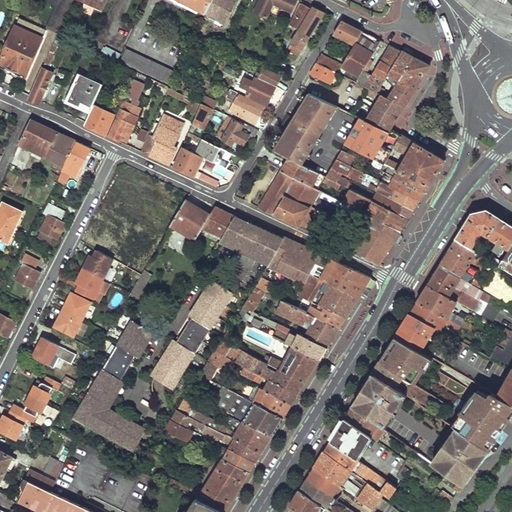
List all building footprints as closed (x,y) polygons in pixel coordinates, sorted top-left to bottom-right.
[(72,0),(42,0),(55,6),(67,11),(72,0)] [(77,0),(101,10),(105,0),(77,0)] [(177,0),(205,14),(212,0),(177,0)] [(236,1),(234,0),(212,0),(205,14),(223,24),(236,1)] [(291,11),(296,0),(259,0),(254,11),(261,15),(260,18),(265,20),(272,5),(273,2),(286,8),(291,11)] [(284,11),(286,8),(273,2),(272,5),(284,11)] [(299,30),(311,10),(299,4),(296,10),(298,11),(291,24),(299,30)] [(58,32),(67,11),(55,6),(46,26),(58,32)] [(302,49),(324,13),(312,7),(311,10),(299,30),(292,44),(302,49)] [(0,66),(25,77),(46,31),(19,18),(0,59),(0,66)] [(354,45),(362,32),(342,21),(334,34),(354,45)] [(342,65),(358,76),(370,58),(381,41),(362,32),(354,45),(342,65)] [(211,47),(213,43),(194,33),(190,41),(195,44),(198,40),(211,47)] [(49,65),(58,45),(53,43),(44,62),(49,65)] [(299,55),(302,49),(292,44),(291,44),(290,47),(289,49),(288,49),(299,55)] [(377,93),(402,52),(390,46),(371,76),(364,87),(365,87),(377,93)] [(166,84),(172,72),(126,48),(120,60),(166,84)] [(116,62),(120,55),(107,49),(104,55),(116,62)] [(381,96),(403,107),(429,65),(402,52),(377,93),(381,96)] [(342,65),(321,54),(316,62),(335,72),(337,73),(342,65)] [(364,87),(371,76),(365,72),(373,60),(370,58),(358,76),(354,82),(364,87)] [(330,83),(335,72),(316,62),(310,72),(330,83)] [(187,73),(189,69),(180,65),(178,68),(187,73)] [(38,103),(52,73),(41,68),(29,95),(28,98),(38,103)] [(275,86),(280,76),(264,68),(259,79),(275,86)] [(92,105),(101,85),(78,73),(66,102),(89,113),(92,105)] [(267,105),(275,86),(259,79),(256,77),(253,82),(244,78),(239,86),(249,91),(247,95),(267,105)] [(374,98),(377,93),(365,87),(363,92),(374,98)] [(254,124),(263,106),(229,90),(226,97),(234,102),(229,112),(254,124)] [(337,107),(308,93),(273,150),(289,158),(302,164),(337,107)] [(212,108),(216,101),(204,95),(200,103),(212,108)] [(390,129),(403,107),(381,96),(366,122),(388,132),(390,129)] [(108,137),(119,141),(124,129),(132,132),(143,109),(123,100),(119,108),(121,109),(108,137)] [(195,112),(199,105),(192,101),(188,109),(195,112)] [(210,143),(213,139),(193,128),(194,125),(201,129),(213,109),(212,108),(200,103),(199,105),(195,112),(187,131),(202,138),(210,143)] [(105,135),(113,114),(92,105),(89,113),(84,125),(105,135)] [(359,118),(349,113),(315,171),(325,176),(325,177),(331,167),(336,157),(341,149),(344,143),(359,118)] [(252,138),(258,130),(243,123),(242,125),(227,116),(215,136),(230,145),(234,140),(242,145),(248,135),(252,138)] [(394,147),(401,135),(390,129),(388,132),(366,122),(359,118),(344,143),(374,159),(371,164),(380,169),(383,164),(384,164),(387,159),(394,147)] [(77,141),(45,126),(33,120),(25,136),(23,135),(19,143),(20,145),(13,159),(16,161),(22,149),(23,146),(33,151),(65,166),(77,141)] [(173,142),(176,132),(158,124),(152,137),(148,135),(144,145),(141,152),(168,165),(176,148),(169,145),(170,141),(173,142)] [(148,135),(143,133),(139,143),(144,145),(148,135)] [(425,192),(444,161),(401,135),(394,147),(408,155),(401,166),(387,159),(384,164),(388,167),(386,172),(394,176),(425,192)] [(213,162),(220,148),(210,143),(202,138),(195,153),(203,157),(213,162)] [(239,150),(242,145),(234,140),(230,145),(239,150)] [(77,176),(91,147),(77,141),(65,166),(59,176),(62,177),(61,180),(67,183),(72,173),(77,176)] [(193,177),(203,157),(195,153),(182,147),(173,167),(193,177)] [(349,164),(354,156),(341,149),(336,157),(349,164)] [(347,176),(353,166),(349,164),(336,157),(331,167),(341,173),(347,176)] [(322,181),(325,176),(315,171),(302,164),(289,158),(281,171),(317,189),(320,185),(322,181)] [(261,187),(273,168),(260,160),(247,178),(261,187)] [(368,186),(373,176),(353,166),(347,176),(368,186)] [(373,201),(375,197),(348,184),(349,182),(339,177),(341,173),(331,167),(325,177),(340,184),(350,189),(367,198),(373,201)] [(258,208),(298,227),(320,190),(317,189),(281,171),(258,208)] [(215,187),(218,182),(200,173),(198,179),(215,187)] [(24,194),(30,179),(19,175),(13,189),(24,194)] [(338,189),(340,184),(325,177),(325,176),(322,181),(338,189)] [(419,201),(425,192),(394,176),(390,185),(419,201)] [(414,210),(419,201),(390,185),(381,181),(376,191),(377,191),(391,198),(414,210)] [(143,203),(151,187),(141,182),(133,199),(143,203)] [(340,201),(343,197),(320,185),(317,189),(320,190),(325,193),(340,201)] [(152,208),(160,192),(151,187),(143,203),(135,218),(141,221),(146,212),(151,211),(152,208)] [(360,211),(367,198),(350,189),(343,202),(354,208),(360,211)] [(386,208),(391,198),(377,191),(375,197),(373,201),(386,208)] [(343,202),(340,201),(325,193),(323,197),(352,212),(354,208),(343,202)] [(408,219),(414,210),(391,198),(386,208),(408,219)] [(203,226),(211,214),(185,199),(171,222),(196,237),(203,226)] [(0,237),(9,242),(24,211),(4,201),(0,209),(0,237)] [(400,231),(408,219),(386,208),(373,201),(367,214),(400,231)] [(61,218),(65,210),(53,205),(42,228),(59,237),(66,221),(61,218)] [(222,236),(236,216),(226,211),(215,206),(211,214),(203,226),(222,236)] [(379,265),(400,231),(367,214),(360,211),(354,208),(352,212),(353,216),(360,220),(360,221),(366,225),(350,251),(379,265)] [(487,236),(499,218),(490,213),(486,211),(472,214),(464,227),(456,239),(472,248),(482,233),(487,236)] [(272,260),(283,237),(279,236),(238,217),(236,216),(222,236),(272,260)] [(508,250),(511,244),(511,227),(507,224),(499,218),(487,236),(495,242),(491,248),(496,252),(500,245),(508,250)] [(152,236),(156,228),(147,224),(144,231),(152,236)] [(151,253),(156,243),(129,230),(125,239),(142,248),(151,253)] [(269,265),(272,260),(222,236),(219,241),(269,265)] [(267,268),(262,275),(278,283),(283,274),(303,284),(298,293),(313,301),(316,296),(322,284),(324,281),(359,298),(365,288),(371,278),(369,277),(324,256),(290,239),(284,236),(283,237),(272,260),(269,265),(267,268)] [(142,248),(125,239),(120,249),(121,249),(119,254),(108,248),(105,254),(113,259),(127,266),(131,261),(132,261),(134,256),(137,257),(142,248)] [(482,255),(472,248),(456,239),(448,252),(440,265),(460,278),(477,288),(482,279),(476,275),(483,263),(479,260),(482,255)] [(511,244),(508,250),(498,266),(511,274),(511,244)] [(84,268),(104,278),(113,259),(105,254),(97,250),(94,257),(91,262),(87,261),(84,268)] [(35,268),(39,259),(30,254),(17,279),(34,287),(41,271),(35,268)] [(448,296),(460,278),(440,265),(434,275),(428,284),(448,296)] [(104,278),(84,268),(79,278),(82,279),(79,285),(77,291),(93,298),(104,278)] [(137,297),(151,273),(144,269),(131,292),(130,293),(137,297)] [(511,281),(495,271),(488,281),(511,295),(511,281)] [(262,275),(255,286),(264,290),(267,285),(272,287),(274,281),(262,275)] [(192,318),(215,281),(212,278),(189,316),(192,318)] [(228,282),(222,279),(219,283),(225,287),(228,282)] [(228,282),(225,287),(219,283),(215,281),(192,318),(177,342),(155,378),(173,390),(236,288),(228,282)] [(352,308),(359,298),(324,281),(322,284),(328,288),(321,300),(316,296),(313,301),(318,304),(346,318),(352,308)] [(451,312),(457,301),(448,296),(428,284),(422,293),(417,302),(460,327),(469,332),(471,327),(463,322),(464,319),(451,312)] [(253,310),(265,291),(264,290),(255,286),(246,299),(244,303),(243,305),(247,307),(253,310)] [(480,314),(487,303),(464,290),(457,301),(480,314)] [(68,300),(64,308),(83,318),(92,301),(74,292),(69,301),(68,300)] [(334,337),(340,328),(313,315),(273,295),(270,301),(279,306),(277,311),(279,313),(282,311),(303,322),(305,318),(312,321),(304,335),(328,347),(334,337)] [(493,321),(503,303),(491,297),(487,303),(480,314),(493,321)] [(457,332),(460,327),(417,302),(413,307),(410,313),(435,327),(442,330),(445,325),(457,332)] [(343,324),(346,318),(318,304),(313,315),(340,328),(343,324)] [(9,316),(12,310),(3,305),(0,311),(0,331),(9,336),(16,320),(9,316)] [(56,325),(74,334),(83,318),(64,308),(60,315),(61,316),(56,325)] [(421,348),(435,327),(410,313),(404,323),(397,334),(421,348)] [(151,331),(133,320),(89,393),(98,399),(108,405),(122,380),(136,356),(151,331)] [(324,353),(328,347),(304,335),(299,333),(297,336),(290,332),(288,335),(277,330),(273,335),(287,342),(321,359),(324,353)] [(504,351),(511,337),(511,332),(509,330),(499,348),(504,351)] [(151,331),(136,356),(140,359),(155,333),(151,331)] [(228,342),(233,334),(227,331),(222,338),(228,342)] [(414,382),(431,355),(421,348),(397,334),(389,347),(380,360),(414,382)] [(71,363),(76,354),(43,337),(38,346),(68,362),(71,363)] [(509,365),(511,359),(511,337),(504,351),(499,348),(496,347),(491,357),(509,365)] [(227,356),(233,344),(228,342),(222,338),(209,360),(219,365),(229,370),(234,360),(227,356)] [(155,378),(177,342),(174,339),(151,376),(155,378)] [(314,370),(321,359),(287,342),(280,355),(284,357),(278,368),(307,381),(314,370)] [(227,356),(234,360),(241,348),(233,344),(227,356)] [(64,371),(68,362),(38,346),(33,357),(64,371)] [(91,358),(95,353),(81,346),(79,352),(91,358)] [(235,365),(244,350),(241,348),(234,360),(229,370),(232,371),(235,365)] [(300,392),(307,381),(278,368),(276,372),(266,365),(267,362),(266,361),(244,350),(235,365),(243,370),(242,372),(261,381),(264,375),(270,378),(265,388),(294,402),(300,392)] [(83,367),(88,358),(82,355),(77,365),(83,367)] [(210,379),(219,365),(209,360),(202,370),(200,374),(201,374),(205,376),(206,377),(210,379)] [(440,418),(442,416),(425,404),(427,400),(428,397),(424,393),(413,384),(414,382),(380,360),(376,367),(373,373),(406,395),(440,418)] [(362,390),(351,407),(377,426),(382,429),(406,395),(373,373),(362,390)] [(48,401),(52,393),(51,392),(54,387),(57,389),(60,383),(48,377),(45,382),(44,382),(44,381),(42,381),(42,382),(41,383),(39,386),(36,385),(32,393),(48,401)] [(126,382),(122,380),(108,405),(112,407),(126,382)] [(257,384),(254,383),(246,397),(254,401),(262,386),(257,384)] [(279,426),(285,417),(254,401),(246,397),(223,385),(213,404),(233,414),(273,435),(279,426)] [(289,410),(294,402),(265,388),(262,386),(254,401),(285,417),(289,410)] [(490,451),(511,421),(511,405),(510,404),(504,400),(481,386),(462,413),(463,414),(454,427),(459,430),(490,451)] [(43,412),(48,401),(32,393),(27,403),(29,404),(26,410),(16,404),(13,412),(27,418),(35,422),(41,411),(43,412)] [(98,399),(89,393),(75,418),(83,423),(94,405),(98,399)] [(228,427),(228,426),(190,406),(193,400),(186,397),(179,409),(206,423),(208,424),(230,435),(233,430),(228,427)] [(108,405),(98,399),(94,405),(108,413),(110,410),(112,407),(108,405)] [(108,413),(94,405),(83,423),(133,452),(144,434),(108,413)] [(371,437),(377,426),(351,407),(348,413),(345,418),(371,437)] [(427,449),(438,433),(399,408),(388,424),(427,449)] [(204,426),(206,423),(179,409),(172,419),(188,427),(191,421),(201,426),(202,425),(204,426)] [(110,410),(108,413),(144,434),(145,431),(110,410)] [(24,425),(27,418),(13,412),(9,419),(10,419),(8,424),(3,421),(0,427),(0,430),(17,439),(24,425)] [(268,443),(273,435),(233,414),(231,417),(234,419),(231,422),(240,427),(234,437),(263,451),(268,443)] [(359,455),(371,437),(345,418),(342,422),(333,437),(330,441),(361,463),(367,467),(396,488),(404,477),(399,473),(398,474),(397,473),(394,477),(385,470),(383,472),(359,455)] [(197,435),(199,432),(188,427),(172,419),(166,429),(187,440),(191,432),(197,435)] [(260,457),(263,451),(234,437),(230,435),(208,424),(205,430),(222,440),(223,439),(231,443),(230,447),(257,461),(260,457)] [(459,430),(433,466),(457,484),(461,487),(464,488),(490,451),(459,430)] [(354,473),(361,463),(330,441),(327,447),(323,452),(350,470),(354,473)] [(254,466),(257,461),(230,447),(223,458),(251,471),(254,466)] [(7,469),(13,457),(0,450),(0,479),(2,480),(7,469)] [(340,486),(350,470),(323,452),(319,459),(314,467),(340,486)] [(11,472),(18,459),(13,457),(7,469),(11,472)] [(59,476),(65,464),(52,458),(46,470),(59,476)] [(238,491),(251,471),(223,458),(202,493),(197,489),(172,478),(169,483),(197,497),(226,511),(238,491)] [(337,491),(340,486),(314,467),(310,473),(307,478),(333,497),(338,500),(341,495),(337,491)] [(389,498),(396,488),(367,467),(362,474),(379,487),(378,490),(383,494),(389,498)] [(52,490),(57,481),(38,472),(31,469),(27,478),(52,490)] [(45,511),(49,511),(57,493),(52,490),(27,478),(26,478),(16,497),(23,501),(45,511)] [(325,508),(333,497),(307,478),(303,484),(300,490),(325,508)] [(399,511),(381,498),(383,494),(378,490),(367,483),(357,498),(376,511),(399,511)] [(457,493),(461,487),(457,484),(453,490),(457,493)] [(322,511),(325,508),(300,490),(294,499),(289,507),(295,511),(322,511)] [(86,511),(89,507),(57,493),(49,511),(86,511)] [(376,511),(357,498),(352,494),(350,497),(369,511),(376,511)] [(225,511),(226,511),(197,497),(187,511),(225,511)] [(354,511),(352,510),(347,507),(341,503),(340,505),(349,511),(354,511)]
